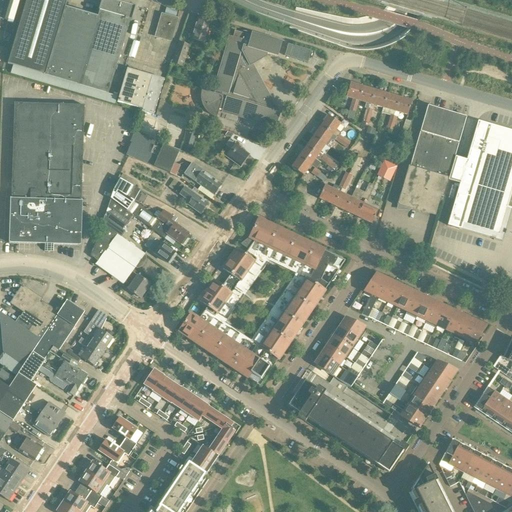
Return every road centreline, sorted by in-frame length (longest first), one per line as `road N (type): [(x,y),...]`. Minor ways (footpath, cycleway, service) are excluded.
road 1 (residential): [(249,190),(344,61),(511,106)]
road 2 (residential): [(389,498),(510,316)]
road 3 (residential): [(27,511),(148,332)]
road 4 (residential): [(265,412),(373,250)]
road 5 (tertiary): [(415,0),(398,21),(356,33),(245,0)]
road 6 (unknown): [(430,82),(373,250)]
road 7 (residential): [(148,332),(249,190)]
road 8 (residential): [(148,332),(69,276),(0,263)]
road 9 (residential): [(510,316),(373,250)]
road 10 (residential): [(389,498),(265,412)]
road 11 (residential): [(265,412),(148,332)]
road 12 (residential): [(373,250),(249,190)]
